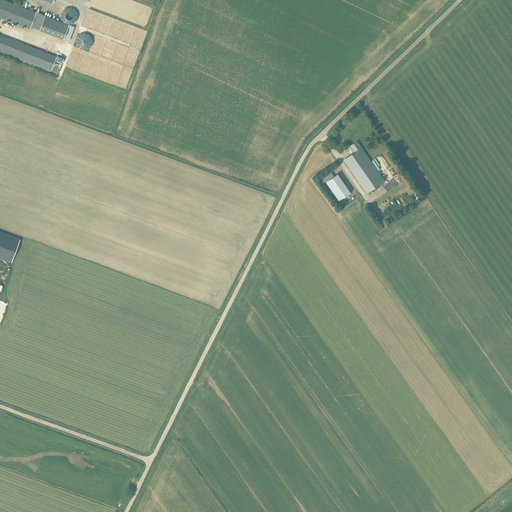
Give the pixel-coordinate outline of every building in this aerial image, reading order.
[(2,0),(0,0),(0,17),(30,29),(31,26),(39,30),(63,39),(69,41),(74,27),(36,12),(2,0)] [(89,51),(94,37),(79,32),(75,46),(89,51)] [(0,51),(57,74),(60,66),(54,63),(56,57),(0,34),(0,51)] [(360,145),(357,141),(351,146),(355,152),(344,160),(367,193),(385,181),(360,145)] [(381,165),(385,162),(381,156),(374,161),(377,164),(379,163),(381,165)] [(338,174),(334,176),(331,172),(321,178),(324,183),(326,181),(339,200),(351,192),(338,174)] [(421,197),(418,192),(412,196),(415,201),(421,197)] [(0,257),(11,262),(20,239),(0,232),(0,257)]
